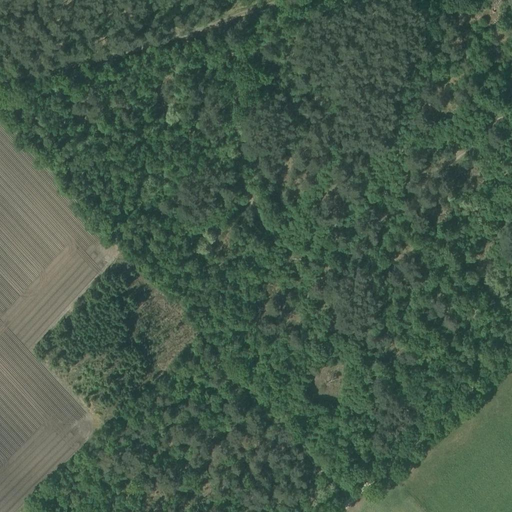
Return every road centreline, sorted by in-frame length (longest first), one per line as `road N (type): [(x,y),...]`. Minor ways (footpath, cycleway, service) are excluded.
road 1 (track): [(340,511),(511,349)]
road 2 (track): [(0,85),(222,20)]
